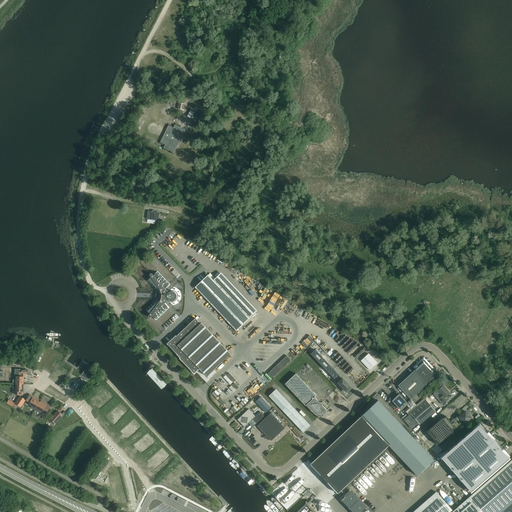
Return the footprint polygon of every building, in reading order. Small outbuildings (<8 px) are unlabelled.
[(161,108),(159,113),(168,117),(170,112),(161,108)] [(186,131),(179,127),(180,126),(175,123),(173,127),(167,124),(163,131),(164,132),(163,135),(161,135),(157,143),(163,146),(162,149),(167,152),(168,150),(174,153),(186,131)] [(158,220),(159,215),(156,214),(156,213),(149,211),(148,219),(158,220)] [(156,300),(156,301),(146,310),(150,314),(149,315),(148,316),(149,316),(149,317),(150,317),(152,316),(156,320),(169,308),(165,303),(169,300),(170,300),(171,301),(172,301),(173,301),(174,300),(175,300),(175,299),(176,299),(176,298),(177,297),(177,296),(177,295),(176,294),(176,293),(175,293),(175,292),(174,292),(173,291),(172,291),(171,291),(170,292),(169,292),(165,288),(169,284),(157,271),(153,275),(152,274),(151,274),(150,274),(150,275),(151,277),(147,281),(157,291),(157,292),(158,293),(158,294),(158,295),(157,295),(157,297),(158,297),(158,298),(157,299),(156,300)] [(249,318),(213,280),(208,275),(195,287),(236,331),(249,318)] [(175,335),(168,343),(167,344),(180,357),(179,358),(194,374),(199,369),(207,376),(230,354),(201,323),(195,318),(176,336),(175,335)] [(252,336),(259,329),(256,327),(250,333),(252,336)] [(273,343),(273,338),(262,337),(262,341),(257,340),(256,345),(275,346),(275,343),(273,343)] [(287,347),(283,352),(291,359),(295,355),(287,347)] [(335,379),(339,375),(315,349),(311,354),(335,379)] [(377,363),(368,353),(361,361),(369,370),(377,363)] [(266,372),(271,376),(288,360),(284,355),(266,372)] [(411,365),(415,370),(398,386),(411,399),(436,375),(431,370),(435,366),(432,369),(423,359),(414,368),(411,365)] [(21,370),(16,370),(16,379),(15,379),(14,379),(14,380),(13,380),(13,381),(13,382),(13,383),(14,383),(15,383),(16,383),(23,384),(24,377),(25,377),(25,374),(27,374),(27,370),(21,369),(21,370)] [(82,374),(89,379),(93,374),(86,369),(82,374)] [(147,375),(161,391),(167,385),(153,369),(147,375)] [(238,379),(240,377),(234,370),(231,372),(238,379)] [(228,374),(235,382),(237,380),(231,372),(228,374)] [(325,411),(326,411),(327,410),(322,405),(322,402),(319,402),(315,397),(316,395),(296,373),(285,384),(305,406),(306,405),(319,419),(324,414),(325,414),(325,411)] [(232,385),(235,382),(227,375),(225,378),(232,385)] [(257,380),(263,386),(267,382),(261,376),(257,380)] [(351,388),(341,377),(339,380),(340,381),(337,385),(344,392),(346,391),(347,391),(348,392),(351,389),(350,388),(351,388)] [(16,383),(16,384),(13,384),(13,388),(16,388),(16,391),(16,395),(23,395),(23,391),(23,384),(16,383)] [(255,384),(250,387),(254,392),(259,389),(255,384)] [(439,398),(443,403),(448,399),(446,396),(450,393),(443,385),(437,390),(442,396),(439,398)] [(213,388),(210,391),(212,393),(210,395),(213,397),(218,393),(213,388)] [(249,388),(239,397),(244,402),(254,393),(249,388)] [(218,403),(227,395),(222,390),(213,399),(218,403)] [(303,432),(310,425),(290,403),(289,404),(275,390),(269,396),(303,432)] [(462,392),(439,411),(441,413),(445,409),(447,412),(451,409),(457,405),(455,403),(464,395),(462,392)] [(30,394),(29,396),(26,400),(30,402),(29,404),(31,405),(30,408),(35,410),(39,401),(33,398),(34,396),(30,394)] [(399,394),(392,401),(400,409),(407,403),(399,394)] [(18,405),(23,398),(20,396),(15,403),(18,405)] [(268,413),(273,408),(262,397),(257,402),(268,413)] [(26,400),(23,398),(18,405),(20,407),(26,400)] [(426,400),(418,407),(410,413),(420,424),(427,418),(435,411),(426,400)] [(39,401),(35,410),(41,414),(42,411),(43,410),(47,412),(50,406),(43,402),(43,403),(39,401)] [(362,417),(361,416),(310,464),(338,493),(389,445),(388,445),(404,430),(378,402),(362,417)] [(238,418),(237,419),(244,427),(253,419),(257,423),(264,416),(260,411),(255,416),(249,409),(239,418),(238,418)] [(58,411),(50,419),(55,424),(63,415),(58,411)] [(471,418),(465,411),(461,415),(460,413),(458,416),(455,418),(460,424),(460,423),(463,421),(465,423),(471,418)] [(405,422),(409,418),(404,412),(400,416),(405,422)] [(271,413),(257,426),(266,435),(266,437),(268,437),(271,441),(285,428),(271,413)] [(454,440),(457,437),(452,432),(453,432),(452,431),(456,428),(446,416),(442,419),(441,418),(426,432),(438,445),(449,435),(454,440)] [(128,419),(120,427),(123,431),(120,434),(125,440),(135,430),(129,424),(131,422),(128,419)] [(506,452),(497,441),(496,442),(494,440),(495,439),(486,429),(482,424),(480,426),(479,425),(441,458),(471,492),(509,459),(508,458),(510,456),(506,452)] [(511,511),(511,460),(452,511),(511,511)] [(293,486),(290,482),(278,491),(281,495),(293,486)] [(351,507),(358,500),(350,492),(343,499),(351,507)] [(420,511),(450,511),(453,511),(439,495),(420,511)] [(322,511),(325,509),(317,499),(314,502),(322,511)] [(358,500),(351,507),(355,511),(361,511),(366,508),(358,500)]
